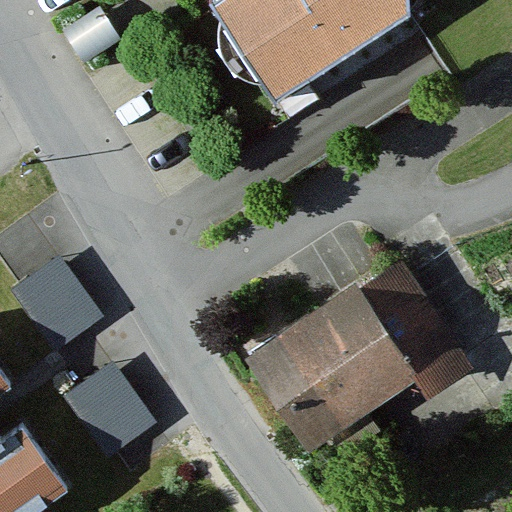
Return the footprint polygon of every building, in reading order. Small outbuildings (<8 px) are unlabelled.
[(403,14),(401,0),(201,0),(275,104),(403,14)] [(57,251),(13,281),(55,340),(98,310),(57,251)] [(482,381),(401,259),(266,347),(322,432),(410,375),(434,412),(482,381)] [(110,358),(66,389),(108,448),(151,417),(110,358)] [(0,384),(8,378),(0,366),(0,511),(10,511),(63,473),(17,412),(0,425),(0,384)]
